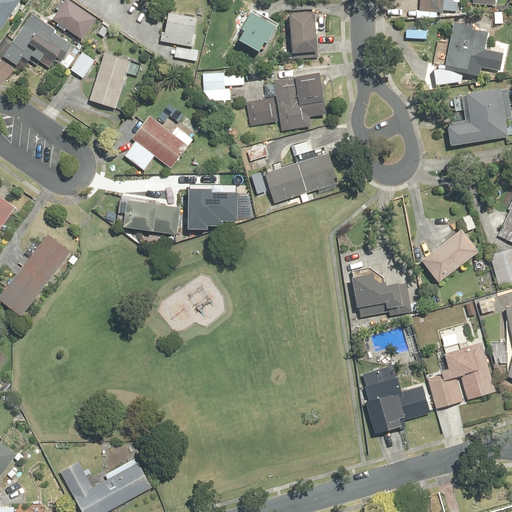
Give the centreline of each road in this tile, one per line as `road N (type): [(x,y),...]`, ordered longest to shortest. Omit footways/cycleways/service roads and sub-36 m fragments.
road 1 (residential): [(265,511),(511,444)]
road 2 (residential): [(0,141),(66,186),(80,179),(84,163),(77,149),(0,103)]
road 3 (residential): [(359,139),(367,168),(387,181),(410,164),(407,122)]
